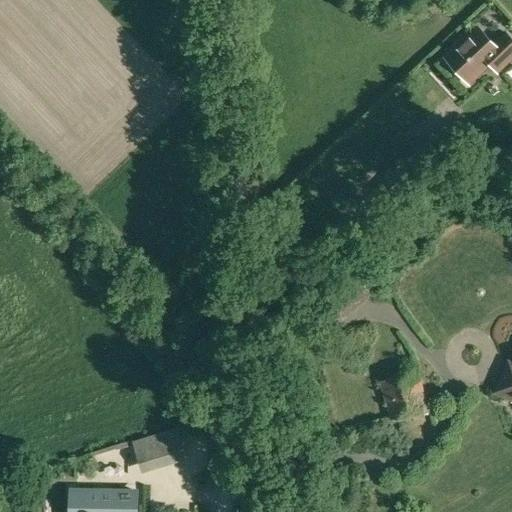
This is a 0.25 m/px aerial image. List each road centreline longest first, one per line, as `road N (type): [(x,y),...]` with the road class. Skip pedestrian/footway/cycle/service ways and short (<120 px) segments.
road 1 (track): [(266,352),(225,0)]
road 2 (track): [(308,511),(266,352)]
